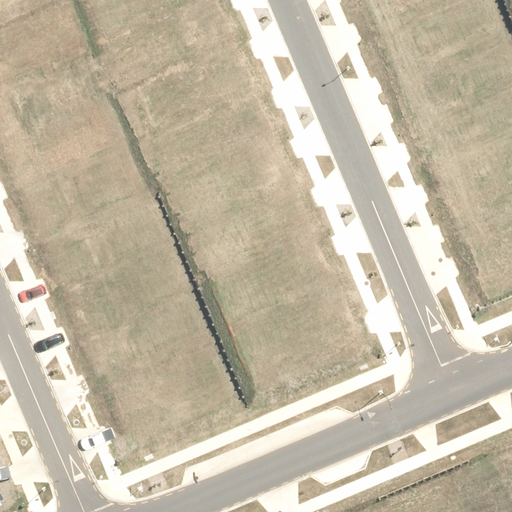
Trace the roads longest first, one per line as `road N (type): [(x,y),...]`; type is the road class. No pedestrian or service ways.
road 1 (residential): [(288,0),(452,396)]
road 2 (residential): [(83,511),(0,315)]
road 3 (residential): [(266,474),(452,396)]
